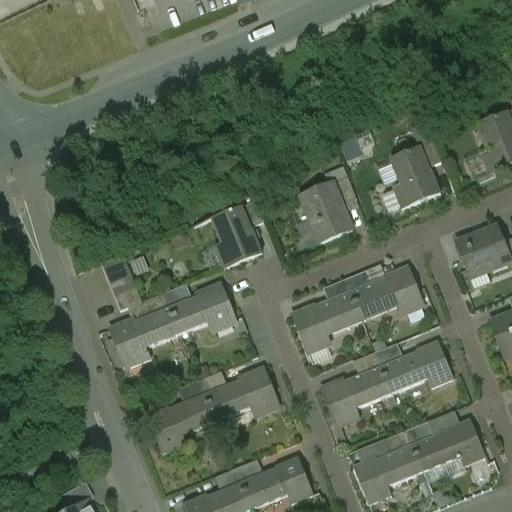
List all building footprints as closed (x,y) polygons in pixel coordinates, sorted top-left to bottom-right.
[(511,124),(508,115),(477,128),(488,153),(480,156),(489,178),(511,168),(511,124)] [(435,145),(421,151),(429,171),(443,165),(435,145)] [(421,151),(390,163),(401,188),(393,191),(401,210),(402,213),(441,198),(432,175),(431,176),(429,171),(421,151)] [(348,180),(334,186),(343,208),(357,203),(348,180)] [(334,186),(301,199),(320,247),(353,234),(343,208),(334,186)] [(395,195),(383,200),(389,215),(401,210),(395,195)] [(257,204),(243,210),(251,231),(265,225),(257,204)] [(251,231),(243,210),(212,223),(222,247),(215,250),(224,272),(263,257),(253,234),(251,231)] [(498,230),(456,247),(468,277),(484,270),(486,274),(511,264),(504,245),(498,230)] [(142,306),(123,258),(101,267),(121,315),(128,312),(142,306)] [(409,271),(386,280),(387,282),(374,287),(351,297),(362,324),(398,309),(402,318),(424,309),(409,271)] [(368,274),(346,283),(351,297),(374,287),(368,274)] [(346,283),(324,292),(329,306),(351,297),(346,283)] [(186,288),(165,297),(170,310),(192,301),(186,288)] [(220,288),(198,297),(199,299),(192,301),(170,310),(181,338),(210,326),(214,335),(236,326),(220,288)] [(165,297),(143,306),(148,319),(170,310),(165,297)] [(329,306),(316,311),(315,309),(293,318),(308,357),(331,347),(327,338),(362,324),(351,297),(329,306)] [(142,306),(128,312),(133,323),(134,323),(134,325),(148,319),(143,306),(142,306)] [(148,319),(134,325),(134,323),(133,323),(111,332),(127,370),(149,361),(145,352),(181,338),(170,310),(148,319)] [(511,317),(491,326),(504,361),(511,357),(511,317)] [(404,361),(381,370),(392,397),(428,382),(432,392),(454,382),(438,344),(416,354),(417,355),(404,361)] [(398,347),(375,356),(381,370),(404,361),(398,347)] [(375,356),(353,365),(359,379),(381,370),(375,356)] [(359,379),(346,385),(345,383),(323,392),(338,430),(360,421),(356,412),(392,397),(381,370),(359,379)] [(227,389),(206,398),(217,425),(252,410),(256,419),(278,410),(263,372),(241,381),(241,383),(227,389)] [(222,375),(200,384),(206,398),(227,389),(222,375)] [(200,384),(178,393),(183,406),(206,398),(200,384)] [(183,406),(169,412),(169,410),(147,419),(162,457),(184,448),(181,439),(217,425),(206,398),(183,406)] [(435,439),(413,448),(424,475),(460,461),(463,470),(486,461),(471,423),(448,432),(449,434),(435,439)] [(429,425),(407,434),(413,448),(435,439),(429,425)] [(407,434),(385,443),(391,457),(413,448),(407,434)] [(391,457),(377,463),(377,461),(354,470),(369,508),(392,499),(388,490),(424,475),(413,448),(391,457)] [(263,476),(241,486),(251,511),(253,511),(288,498),(292,507),(314,498),(299,460),(276,469),(277,471),(263,476)] [(258,463),(236,472),(241,486),(263,476),(258,463)] [(236,472),(213,481),(219,494),(241,486),(236,472)] [(84,486),(58,501),(64,511),(74,511),(83,507),(84,507),(93,502),(84,486)] [(219,494),(205,500),(205,498),(182,507),(184,511),(251,511),(241,486),(219,494)]
